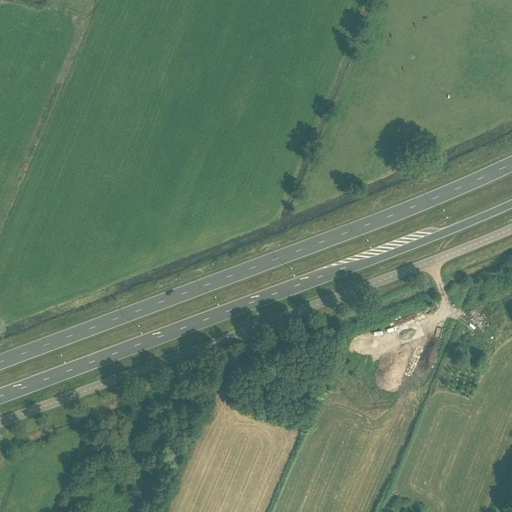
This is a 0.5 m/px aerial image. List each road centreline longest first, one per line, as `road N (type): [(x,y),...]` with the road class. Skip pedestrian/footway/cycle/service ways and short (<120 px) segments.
road 1 (secondary): [(511,163),(0,361)]
road 2 (secondary): [(0,396),(511,203)]
